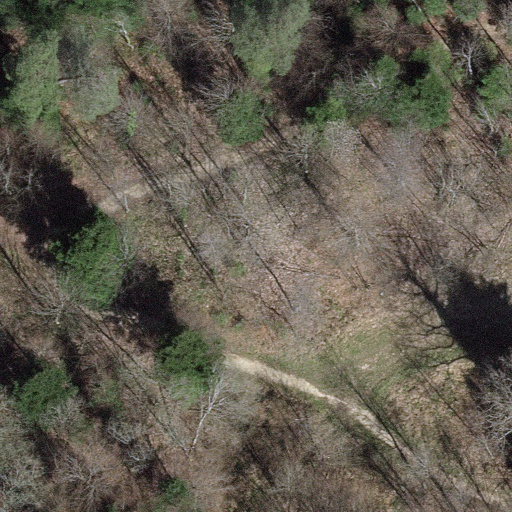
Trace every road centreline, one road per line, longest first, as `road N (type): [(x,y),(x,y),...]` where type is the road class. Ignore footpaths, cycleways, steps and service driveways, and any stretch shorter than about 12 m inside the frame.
road 1 (track): [(511,35),(182,186),(82,244),(248,348),(342,388),(511,496)]
road 2 (track): [(511,313),(342,388)]
